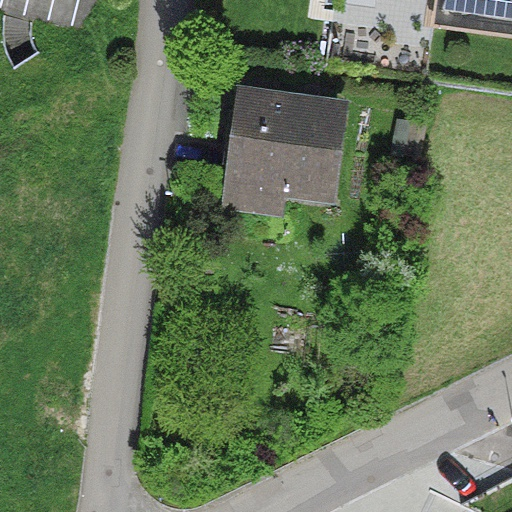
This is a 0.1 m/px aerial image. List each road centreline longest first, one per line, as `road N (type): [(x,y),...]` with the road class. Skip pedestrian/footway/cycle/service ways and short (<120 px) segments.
road 1 (residential): [(164,0),(108,511)]
road 2 (residential): [(511,385),(267,511)]
